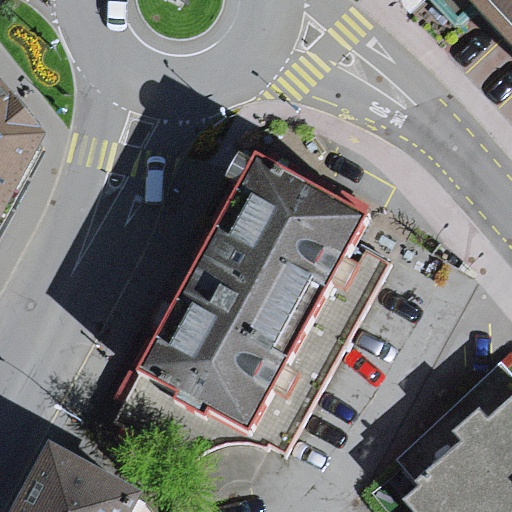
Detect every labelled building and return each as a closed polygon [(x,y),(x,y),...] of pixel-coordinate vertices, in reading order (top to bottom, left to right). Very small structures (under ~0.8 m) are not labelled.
[(511,0),(465,0),(476,10),(486,0),(497,0),(511,17),(511,0)] [(0,81),(0,213),(42,131),(0,81)] [(288,446),(382,263),(345,244),(362,215),(261,158),(204,258),(143,366),(249,425),(288,446)] [(511,511),(511,371),(507,366),(397,461),(441,511),(511,511)] [(125,511),(138,487),(56,446),(22,511),(125,511)]
